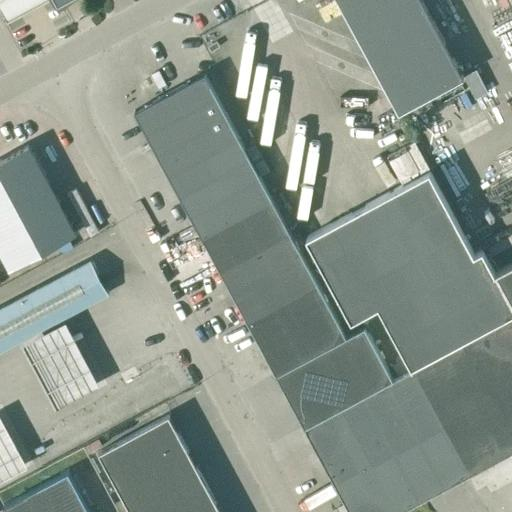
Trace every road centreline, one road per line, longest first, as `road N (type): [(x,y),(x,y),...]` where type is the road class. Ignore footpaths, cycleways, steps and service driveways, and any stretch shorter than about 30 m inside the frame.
road 1 (unclassified): [(285,511),(46,66)]
road 2 (unclassified): [(46,66),(170,0)]
